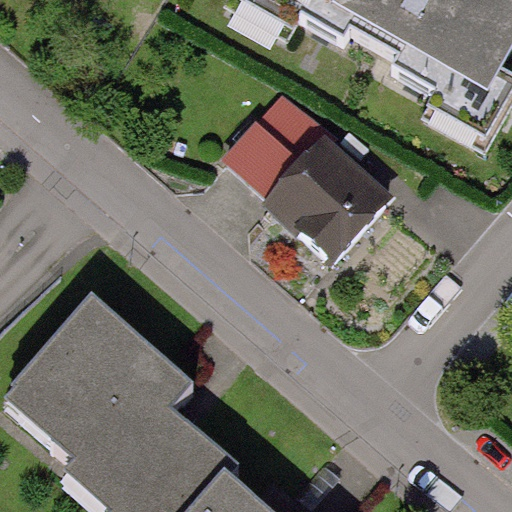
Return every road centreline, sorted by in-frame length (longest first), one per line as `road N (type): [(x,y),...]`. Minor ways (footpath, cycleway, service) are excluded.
road 1 (residential): [(0,83),(377,414)]
road 2 (residential): [(511,256),(377,414)]
road 3 (residential): [(377,414),(489,511)]
